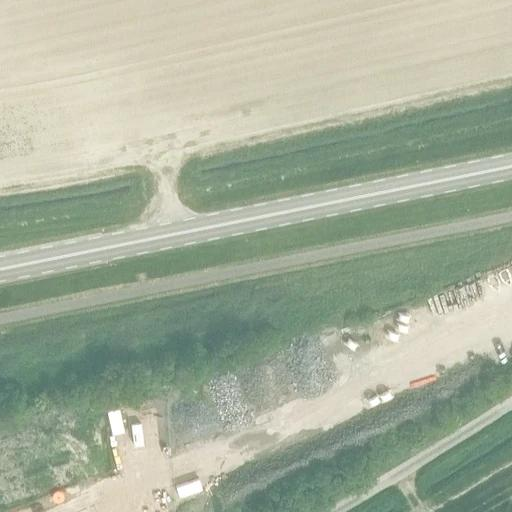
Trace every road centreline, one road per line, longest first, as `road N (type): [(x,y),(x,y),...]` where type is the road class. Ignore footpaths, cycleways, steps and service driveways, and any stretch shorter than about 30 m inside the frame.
road 1 (secondary): [(0,269),(511,166)]
road 2 (unclassified): [(334,511),(511,397)]
